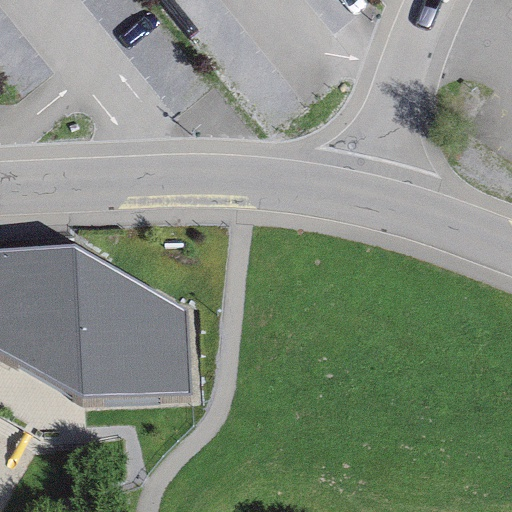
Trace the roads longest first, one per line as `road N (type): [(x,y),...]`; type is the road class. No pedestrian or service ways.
road 1 (tertiary): [(0,186),(248,186),(369,196)]
road 2 (residential): [(369,196),(426,0)]
road 3 (tertiary): [(369,196),(511,249)]
